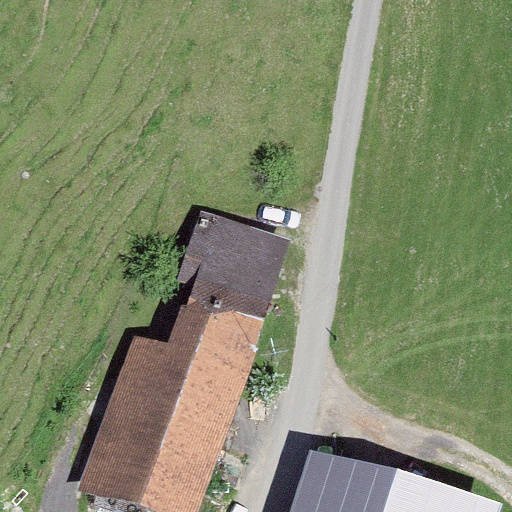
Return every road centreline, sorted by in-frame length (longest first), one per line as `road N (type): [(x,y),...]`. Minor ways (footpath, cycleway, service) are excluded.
road 1 (track): [(386,0),(314,382),(268,511)]
road 2 (track): [(314,382),(387,433),(511,488)]
